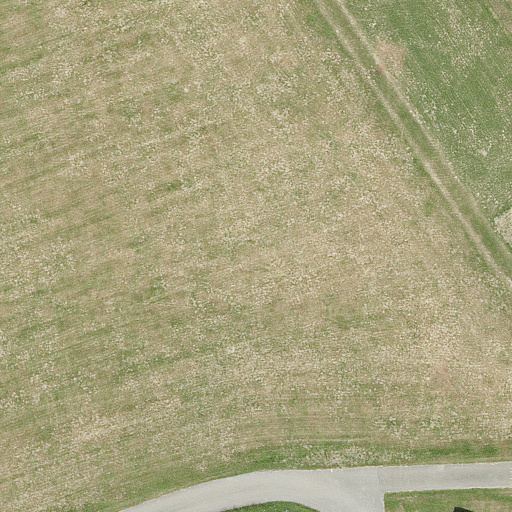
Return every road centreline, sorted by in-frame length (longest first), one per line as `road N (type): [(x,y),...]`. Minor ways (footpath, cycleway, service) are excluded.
road 1 (track): [(328,0),(511,272)]
road 2 (unclassified): [(163,511),(266,487),(329,493),(355,511)]
road 3 (track): [(329,493),(511,475)]
